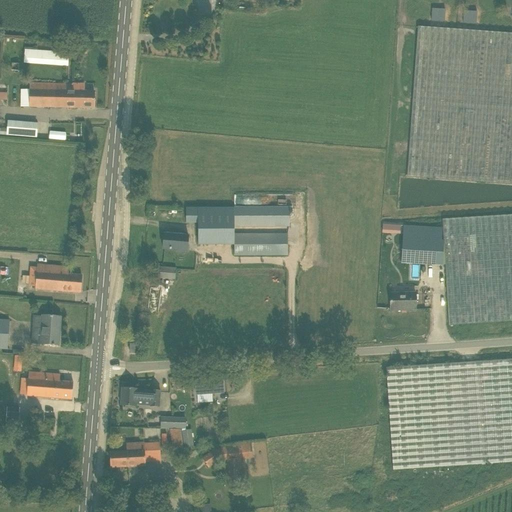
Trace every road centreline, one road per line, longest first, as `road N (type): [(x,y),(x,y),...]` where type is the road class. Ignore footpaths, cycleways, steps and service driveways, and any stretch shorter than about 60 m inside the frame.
road 1 (unclassified): [(96,368),(511,338)]
road 2 (primary): [(96,368),(126,0)]
road 3 (primary): [(84,511),(96,368)]
